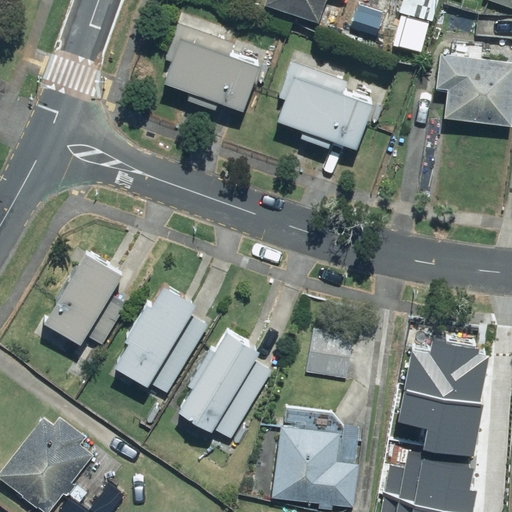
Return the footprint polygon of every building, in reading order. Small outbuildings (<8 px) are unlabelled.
[(256,0),(255,3),(312,22),(319,0),(256,0)] [(438,0),(399,0),(395,12),(405,15),(397,42),(423,50),(438,0)] [(227,41),(174,24),(155,82),(233,108),(248,62),(223,54),(227,41)] [(511,74),(511,62),(435,52),(428,87),(439,88),(436,117),(505,124),(511,74)] [(343,80),(288,61),(268,118),(347,146),(363,98),(340,90),(343,80)] [(75,250),(33,321),(72,344),(79,335),(96,344),(123,302),(102,293),(114,272),(75,250)] [(135,303),(115,339),(119,341),(103,366),(139,383),(141,378),(165,390),(203,324),(180,312),(183,304),(149,287),(140,306),(135,303)] [(308,328),(302,371),(347,378),(350,332),(308,328)] [(200,348),(179,383),(183,386),(169,412),(206,429),(208,425),(231,436),(268,369),(245,359),(249,350),(216,333),(204,350),(200,348)] [(490,397),(499,347),(416,333),(407,383),(490,397)] [(482,447),(490,397),(407,383),(399,433),(482,447)] [(46,422),(36,415),(0,462),(0,482),(38,511),(43,511),(58,494),(62,497),(72,485),(68,482),(88,455),(74,443),(80,436),(52,416),(46,422)] [(333,430),(273,425),(267,497),(314,501),(313,508),(328,509),(329,504),(349,506),(353,462),(331,460),(333,430)] [(474,497),(482,447),(399,433),(391,483),(474,497)] [(471,511),(474,497),(391,483),(385,511),(471,511)]
